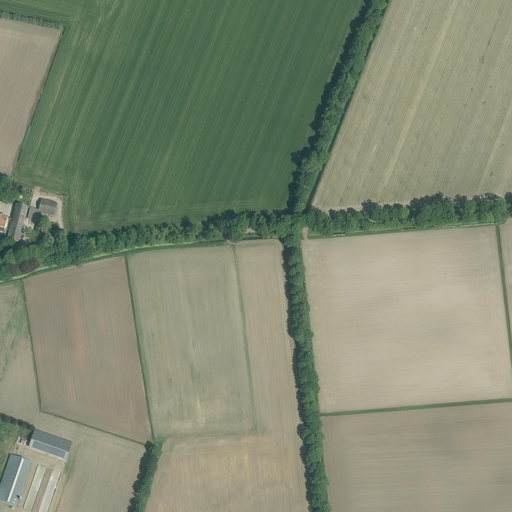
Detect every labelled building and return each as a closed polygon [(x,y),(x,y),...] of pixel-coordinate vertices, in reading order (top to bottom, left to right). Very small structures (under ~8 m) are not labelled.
[(39,210),(39,211),(54,215),(57,204),(42,200),(39,210)] [(16,205),(7,240),(19,243),(24,225),(26,217),(31,218),(37,219),(39,211),(39,210),(16,205)] [(45,220),(38,219),(33,240),(40,242),(45,220)] [(66,460),(72,443),(35,430),(29,447),(66,460)] [(0,501),(16,507),(28,472),(32,462),(11,455),(8,465),(0,486),(0,501)] [(31,484),(24,509),(32,511),(39,486),(31,484)]
